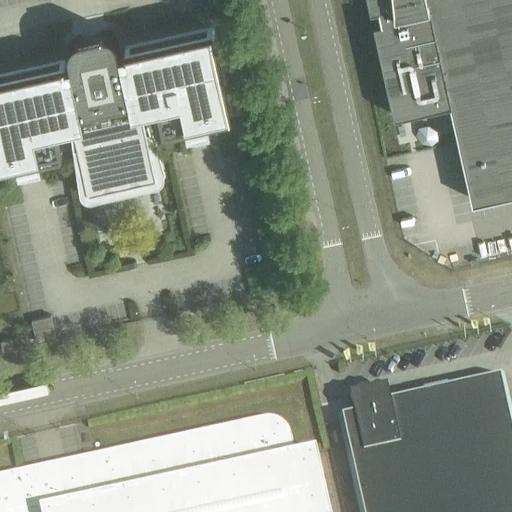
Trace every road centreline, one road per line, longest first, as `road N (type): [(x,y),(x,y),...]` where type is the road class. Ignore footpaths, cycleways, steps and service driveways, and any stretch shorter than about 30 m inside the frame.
road 1 (unclassified): [(0,404),(347,327)]
road 2 (unclassified): [(276,0),(347,327)]
road 3 (unclassified): [(391,318),(318,0)]
road 4 (unclassified): [(391,318),(511,292)]
